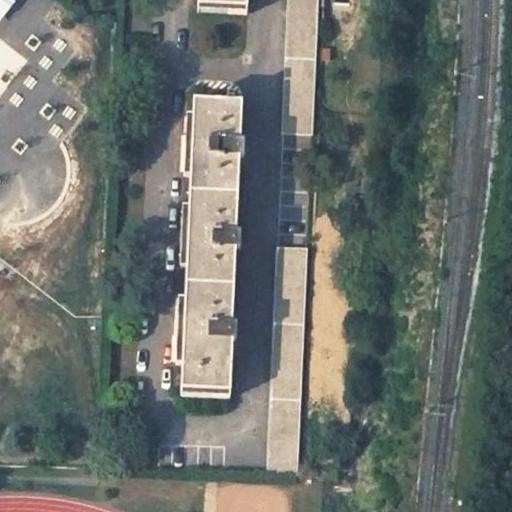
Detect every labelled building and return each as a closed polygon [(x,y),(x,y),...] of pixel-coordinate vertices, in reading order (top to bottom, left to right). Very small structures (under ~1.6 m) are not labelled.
[(86,77),(112,41),(54,0),(2,0),(0,3),(0,9),(7,15),(0,24),(0,57),(74,111),(94,83),(86,77)] [(287,0),(281,130),(310,132),(316,0),(287,0)] [(0,185),(41,214),(87,151),(0,89),(0,185)] [(191,100),(177,388),(225,390),(227,339),(232,339),(233,322),(228,322),(232,248),(237,248),(237,230),(233,230),(236,155),(242,156),(242,139),(237,139),(239,101),(191,100)] [(0,310),(36,264),(0,237),(0,310)] [(304,247),(275,246),(264,472),(293,472),(304,247)]
